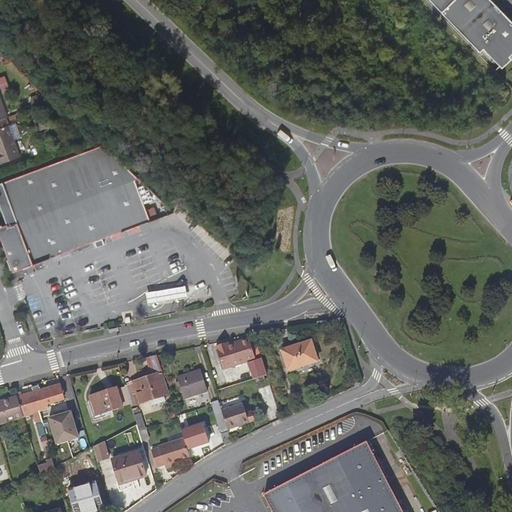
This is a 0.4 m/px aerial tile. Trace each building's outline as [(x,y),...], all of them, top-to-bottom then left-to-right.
[(431,0),(442,11),(480,51),(482,50),(490,59),(492,61),(494,62),(496,62),(499,62),(502,61),(504,60),(510,55),(511,53),(511,20),(492,0),(431,0)] [(6,118),(0,120),(0,162),(0,163),(21,156),(6,118)] [(38,132),(45,129),(40,118),(34,121),(38,132)] [(0,235),(5,248),(13,272),(57,255),(150,221),(135,180),(139,179),(105,145),(0,183),(0,203),(7,222),(0,224),(0,235)] [(13,272),(16,278),(60,262),(57,255),(13,272)] [(164,301),(187,296),(185,286),(173,288),(147,292),(149,304),(164,301)] [(227,343),(216,346),(223,370),(249,362),(251,372),(252,371),(254,379),(267,375),(262,359),(256,361),(249,339),(227,345),(227,343)] [(287,371),(317,362),(311,341),(281,350),(287,371)] [(162,373),(157,356),(148,357),(153,375),(162,373)] [(184,399),(208,391),(201,370),(177,377),(184,399)] [(170,395),(162,373),(153,375),(129,383),(129,384),(136,406),(151,401),(165,397),(170,395)] [(125,385),(132,407),(136,406),(129,384),(125,385)] [(39,412),(48,409),(47,404),(64,399),(60,385),(40,390),(38,385),(32,387),(33,392),(39,412)] [(96,416),(123,407),(117,388),(89,396),(96,416)] [(16,394),(23,417),(34,415),(37,424),(42,422),(39,412),(33,392),(21,395),(20,392),(16,394)] [(16,394),(13,394),(14,398),(0,401),(0,424),(20,418),(21,422),(25,422),(23,417),(16,394)] [(166,402),(165,397),(151,401),(152,406),(166,402)] [(224,445),(232,443),(231,440),(228,430),(222,410),(218,400),(211,403),(225,444),(224,445)] [(222,410),(228,430),(255,421),(251,410),(246,412),(243,403),(222,410)] [(139,431),(146,429),(141,413),(139,413),(137,408),(132,409),(137,424),(139,431)] [(56,445),(78,439),(71,413),(49,419),(56,445)] [(183,439),(187,450),(209,443),(202,424),(181,431),(183,439)] [(146,429),(139,431),(142,440),(149,438),(146,429)] [(48,445),(46,437),(40,438),(42,447),(48,445)] [(187,450),(183,439),(159,447),(159,448),(152,451),(157,467),(164,465),(165,466),(181,461),(190,458),(187,450)] [(104,441),(93,447),(98,462),(110,458),(104,441)] [(272,511),(402,511),(368,444),(265,497),(272,511)] [(139,479),(147,476),(140,451),(112,459),(119,482),(138,476),(139,479)] [(40,476),(55,471),(52,462),(37,466),(40,476)] [(74,511),(96,511),(105,510),(97,482),(68,490),(74,511)]
